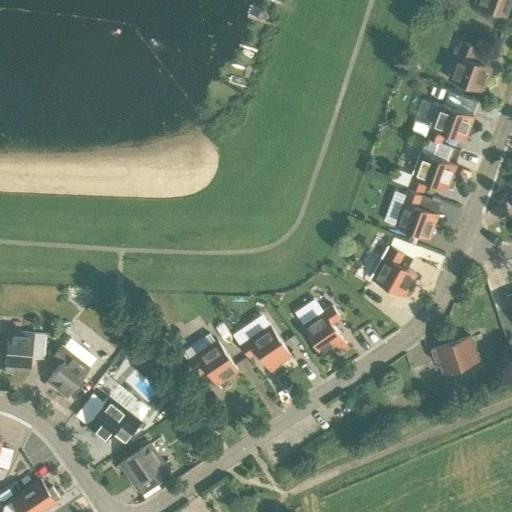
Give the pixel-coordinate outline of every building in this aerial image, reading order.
[(511,15),(510,15),(511,9),(511,0),(476,0),(476,3),(511,16),(511,15)] [(491,67),(482,63),(487,47),(466,40),(460,55),(452,52),(452,53),(457,55),(449,78),(488,92),(489,91),(483,89),(491,67)] [(443,98),(446,89),(437,86),(434,95),(443,98)] [(465,138),(474,115),(434,101),(434,102),(439,104),(427,136),(440,142),(444,132),(470,141),(471,140),(465,138)] [(448,187),(456,164),(421,152),(414,174),(409,186),(423,191),(426,181),(452,190),(453,189),(448,187)] [(422,194),(408,189),(406,189),(399,208),(389,204),(383,220),(429,237),(438,214),(443,216),(444,215),(418,206),(422,194)] [(416,243),(418,237),(411,235),(409,241),(416,243)] [(395,236),(385,256),(380,253),(379,254),(384,257),(372,278),(409,298),(410,297),(405,294),(416,273),(407,268),(420,245),(395,236)] [(341,316),(333,304),(304,324),(301,319),(300,320),(302,323),(308,331),(316,343),(320,349),(323,354),(338,345),(341,350),(348,345),(332,322),(341,316)] [(280,368),(277,364),(291,354),(267,319),(266,320),(269,325),(241,345),(249,356),(257,350),(273,373),(280,368)] [(303,334),(308,331),(302,323),(298,326),(303,334)] [(34,333),(35,326),(34,326),(33,332),(9,330),(6,372),(14,372),(14,367),(31,368),(32,357),(45,358),(47,334),(34,333)] [(0,328),(0,337),(8,338),(9,329),(0,328)] [(218,339),(215,342),(208,333),(183,351),(196,371),(205,365),(221,388),(222,387),(218,383),(238,369),(218,339)] [(291,347),(300,341),(295,334),(286,340),(291,347)] [(440,359),(444,371),(478,359),(470,335),(431,348),(435,361),(440,359)] [(49,380),(68,395),(94,362),(93,361),(89,366),(62,344),(53,355),(61,362),(44,384),(45,385),(49,380)] [(130,403),(126,408),(109,395),(83,428),(84,429),(88,424),(107,439),(114,430),(124,439),(144,413),(146,410),(147,407),(146,404),(145,402),(142,399),(139,399),(135,399),(132,400),(130,403)] [(117,467),(122,464),(135,484),(137,482),(151,472),(158,482),(167,476),(173,472),(172,470),(167,462),(170,460),(169,459),(164,462),(151,442),(116,466),(117,467)] [(48,489),(42,479),(41,478),(40,479),(41,480),(13,499),(21,511),(40,511),(55,501),(56,502),(57,501),(56,500),(60,496),(53,486),(48,489)] [(158,482),(143,493),(146,497),(161,486),(158,482)] [(0,493),(0,496),(3,501),(13,494),(9,488),(0,493)]
